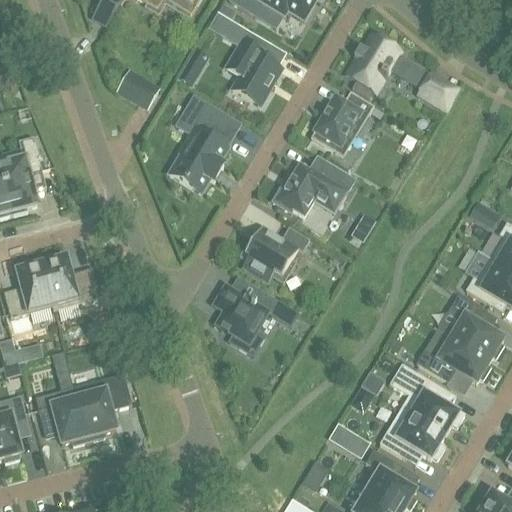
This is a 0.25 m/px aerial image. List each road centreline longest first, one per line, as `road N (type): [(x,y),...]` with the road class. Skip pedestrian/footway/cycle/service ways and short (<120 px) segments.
road 1 (residential): [(160,334),(366,0)]
road 2 (residential): [(125,223),(45,0)]
road 3 (residential): [(201,446),(0,498)]
road 4 (residential): [(511,85),(394,0)]
road 5 (residential): [(511,396),(444,511)]
road 6 (residential): [(125,223),(0,253)]
